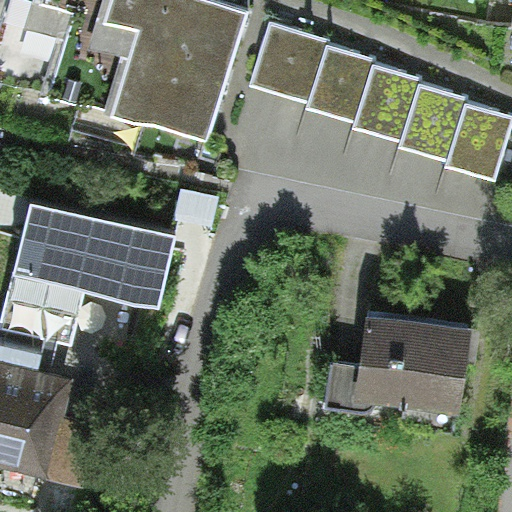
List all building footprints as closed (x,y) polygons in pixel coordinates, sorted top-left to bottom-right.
[(0,0),(0,67),(209,134),(250,5),(235,0),(0,0)] [(328,32),(273,15),(254,76),(309,94),(307,98),(356,113),(355,116),(401,131),(400,134),(450,151),(449,154),(499,171),(511,132),(511,107),(465,92),(467,90),(418,75),(419,72),(369,56),(370,52),(326,38),(328,32)] [(180,212),(31,180),(0,318),(74,335),(88,272),(163,289),(180,212)] [(471,313),(369,296),(360,351),(328,345),(316,416),(418,433),(420,418),(453,423),(466,348),(471,313)] [(71,356),(0,338),(0,451),(86,473),(103,408),(61,397),(71,356)]
